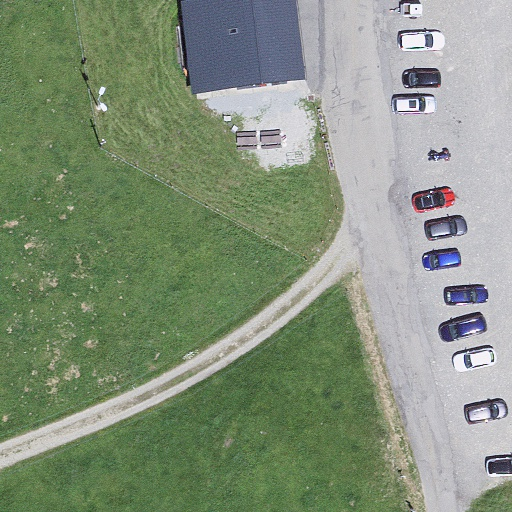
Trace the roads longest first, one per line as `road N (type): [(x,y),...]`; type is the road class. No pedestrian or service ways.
road 1 (track): [(0,452),(141,401),(243,333),(373,213),(511,210)]
road 2 (tertiary): [(438,452),(373,213),(355,0)]
